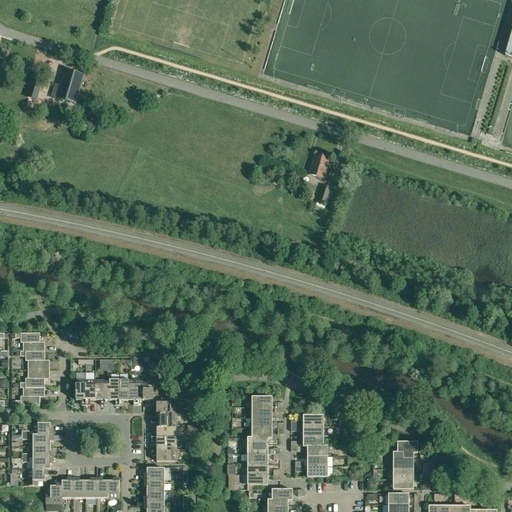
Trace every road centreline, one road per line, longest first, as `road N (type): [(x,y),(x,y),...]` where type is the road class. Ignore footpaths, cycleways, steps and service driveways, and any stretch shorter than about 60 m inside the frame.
road 1 (unclassified): [(511,184),(0,30)]
road 2 (unknown): [(156,78),(124,100),(0,142)]
